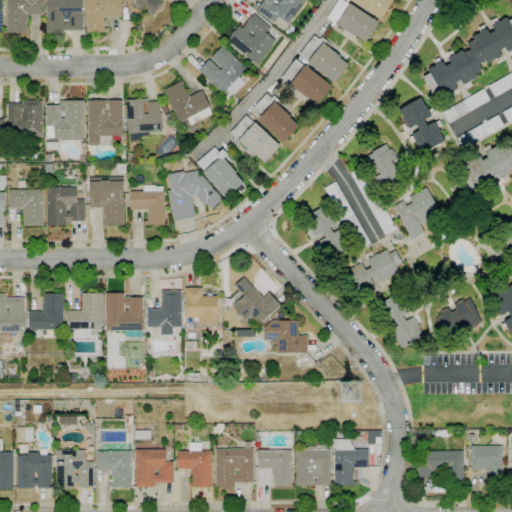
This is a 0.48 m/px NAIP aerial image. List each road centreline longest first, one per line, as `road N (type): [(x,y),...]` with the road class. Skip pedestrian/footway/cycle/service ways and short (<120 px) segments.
road 1 (tertiary): [(427,0),(361,102),(249,227),(223,243),(179,258),(0,262)]
road 2 (tertiary): [(249,227),(371,361),(392,398),(398,449),(387,490),(370,511)]
road 3 (residential): [(210,0),(174,42),(140,62),(0,66)]
